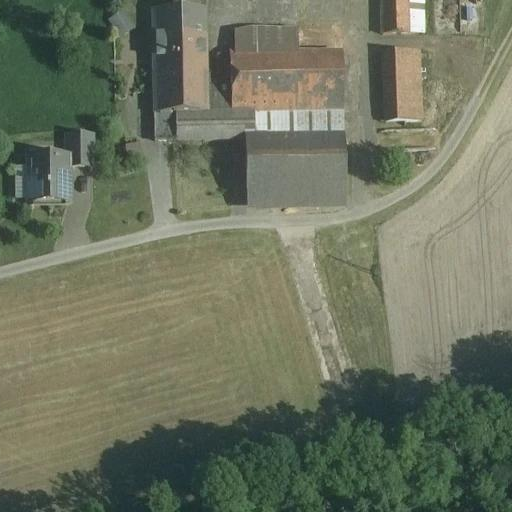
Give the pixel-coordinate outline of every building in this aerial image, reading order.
[(375,0),(376,32),(406,31),(405,0),(375,0)] [(424,0),(405,0),(406,31),(425,31),(424,0)] [(154,113),(206,113),(207,15),(155,15),(154,113)] [(133,17),(114,17),(114,33),(134,33),(133,17)] [(224,107),(335,108),(335,48),(296,48),(296,27),(225,26),(224,107)] [(411,45),(376,46),(378,129),(412,128),(411,45)] [(438,147),(436,129),(413,131),(414,149),(438,147)] [(80,170),(102,171),(102,135),(81,134),(80,170)] [(68,204),(67,160),(28,161),(28,204),(68,204)]
